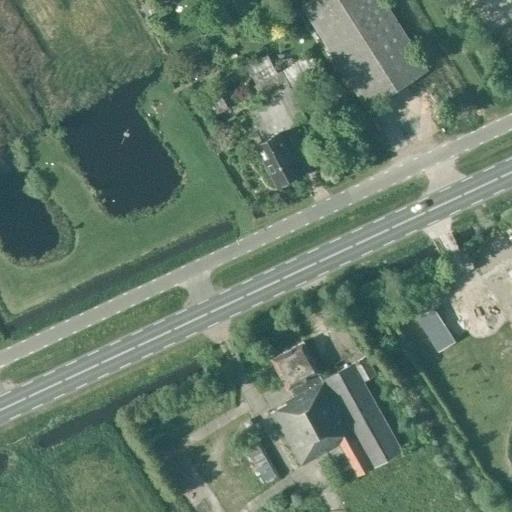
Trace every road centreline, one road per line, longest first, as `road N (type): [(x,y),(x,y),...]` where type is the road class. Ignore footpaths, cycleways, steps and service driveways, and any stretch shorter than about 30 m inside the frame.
road 1 (primary): [(0,411),(511,172)]
road 2 (unclassified): [(0,360),(511,121)]
road 3 (track): [(495,129),(430,0)]
